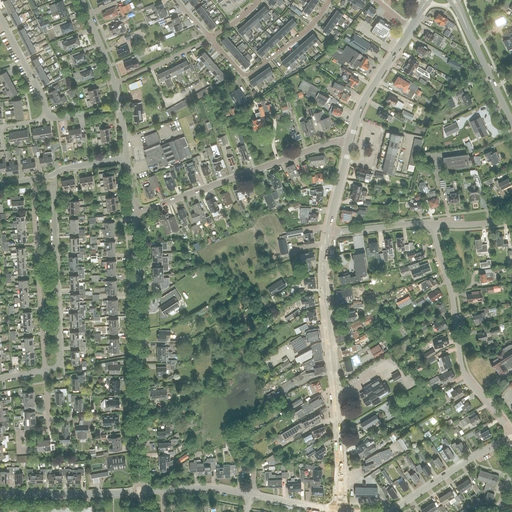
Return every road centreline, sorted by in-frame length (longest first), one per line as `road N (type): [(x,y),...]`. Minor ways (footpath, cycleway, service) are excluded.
road 1 (tertiary): [(339,511),(328,231)]
road 2 (unclassified): [(141,492),(134,214)]
road 3 (residential): [(511,440),(463,373),(430,224)]
road 4 (residential): [(134,214),(349,142)]
road 5 (residential): [(45,371),(58,367),(60,355),(54,194),(36,190),(33,199)]
road 6 (residential): [(45,371),(33,199)]
road 7 (residential): [(210,38),(248,75),(308,30),(329,0)]
road 8 (unclassified): [(389,511),(511,440)]
road 9 (unclassified): [(0,494),(141,492)]
road 10 (secondary): [(511,120),(453,0)]
road 11 (tertiary): [(349,142),(360,106),(410,27)]
road 12 (residential): [(0,184),(127,158)]
